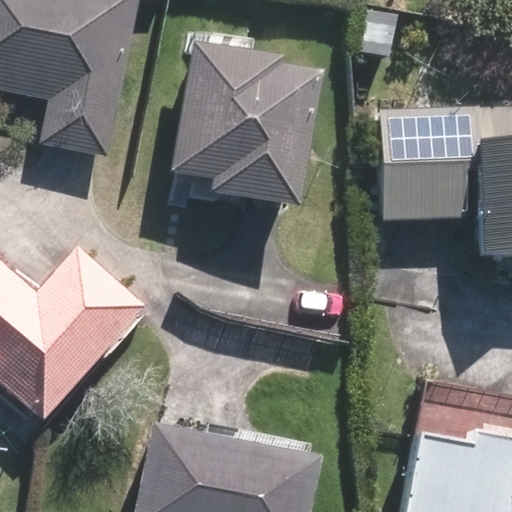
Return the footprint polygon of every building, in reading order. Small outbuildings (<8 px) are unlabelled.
[(127,0),(0,0),(0,100),(39,108),(31,149),(94,162),(127,0)] [(303,74),(177,49),(155,183),(191,189),(189,203),(274,218),(276,205),(303,74)] [(511,115),(367,120),(371,228),(459,225),(461,267),(489,272),(511,266),(511,115)] [(17,305),(0,289),(0,406),(23,427),(121,318),(57,260),(17,305)] [(400,446),(387,511),(511,511),(511,503),(503,501),(511,456),(511,443),(439,429),(400,446)] [(291,511),(300,471),(132,437),(116,511),(291,511)]
